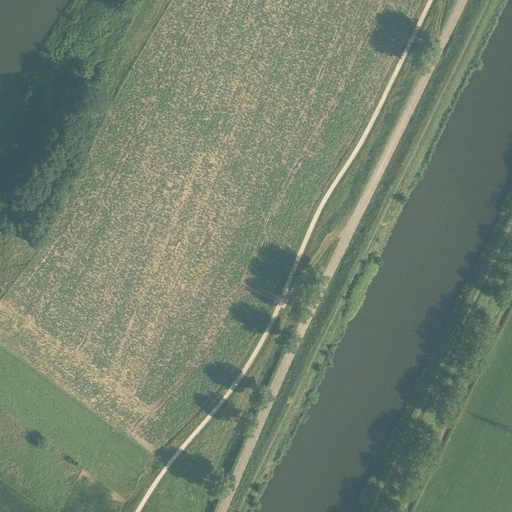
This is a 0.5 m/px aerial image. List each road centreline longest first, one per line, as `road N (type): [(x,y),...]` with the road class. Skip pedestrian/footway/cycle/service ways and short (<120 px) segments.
road 1 (tertiary): [(220,511),(463,0)]
road 2 (track): [(511,312),(414,511)]
